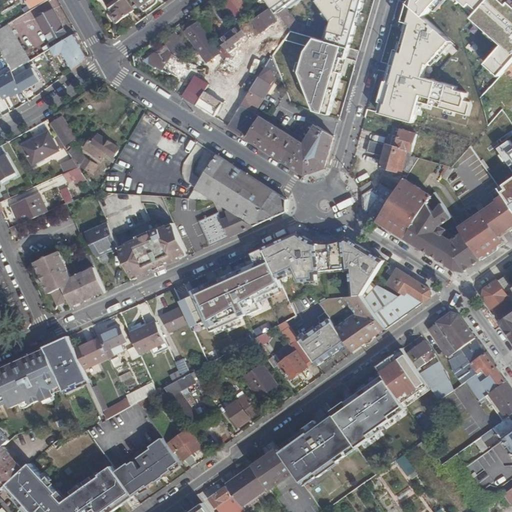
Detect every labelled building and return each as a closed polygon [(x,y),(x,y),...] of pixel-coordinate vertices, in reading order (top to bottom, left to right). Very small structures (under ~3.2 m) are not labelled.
[(128,0),(106,0),(115,13),(112,15),(117,23),(136,10),(128,0)] [(137,0),(145,11),(157,2),(157,0),(137,0)] [(232,16),(239,11),(230,0),(228,0),(223,4),(232,16)] [(240,0),(230,0),(239,11),(245,20),(250,16),(244,7),(244,6),(240,0)] [(321,2),(315,0),(310,15),(317,16),(321,2)] [(413,0),(409,15),(427,20),(430,9),(425,7),(426,0),(413,0)] [(496,0),(493,0),(483,12),(477,18),(489,29),(495,34),(506,21),(504,19),(510,12),(496,0)] [(474,5),(459,21),(461,30),(474,16),(480,10),(474,5)] [(483,12),(480,9),(480,10),(474,16),(477,18),(483,12)] [(54,10),(38,19),(51,42),(67,33),(54,10)] [(270,10),(254,22),(267,41),(284,30),(270,10)] [(354,18),(343,15),(341,14),(340,19),(337,18),(336,20),(333,19),(332,21),(326,19),(324,25),(337,29),(335,37),(336,37),(334,44),(351,49),(359,20),(354,18)] [(428,55),(435,32),(437,24),(416,18),(406,49),(428,55)] [(440,19),(438,25),(453,29),(455,23),(440,19)] [(511,21),(500,35),(511,45),(511,21)] [(192,24),(191,23),(187,25),(185,28),(199,48),(198,50),(201,55),(203,54),(209,62),(222,53),(200,24),(197,26),(195,22),(192,24)] [(454,34),(464,64),(472,66),(471,65),(468,53),(463,37),(462,31),(453,29),(438,25),(437,24),(435,32),(447,36),(449,33),(454,34)] [(31,61),(9,25),(0,30),(0,49),(0,50),(13,72),(31,61)] [(253,44),(241,26),(220,40),(231,55),(239,49),(241,52),(253,44)] [(177,35),(165,43),(167,46),(173,53),(179,58),(188,51),(184,46),(185,46),(177,35)] [(63,53),(74,71),(86,63),(87,59),(74,37),(51,50),(56,58),(63,53)] [(328,65),(334,44),(313,38),(307,58),(328,65)] [(259,46),(258,57),(274,57),(263,43),(259,46)] [(179,79),(189,64),(179,58),(173,53),(167,46),(150,59),(150,65),(157,70),(158,69),(164,73),(164,72),(171,76),(172,75),(179,79)] [(48,62),(43,53),(31,61),(13,72),(19,83),(21,86),(34,79),(31,72),(48,62)] [(394,60),(390,73),(417,80),(423,60),(399,53),(397,60),(394,60)] [(228,85),(215,77),(213,79),(211,83),(230,95),(234,89),(247,98),(249,95),(240,89),(249,74),(258,80),(267,67),(274,57),(258,57),(227,58),(225,61),(238,70),(228,85)] [(291,104),(292,104),(287,92),(270,118),(264,114),(263,116),(255,112),(276,79),(272,70),(267,67),(258,80),(249,95),(247,98),(240,108),(229,126),(308,176),(309,175),(311,173),(314,172),(318,170),(321,169),(325,168),(326,168),(335,138),(317,127),(304,145),(277,127),(291,104)] [(210,71),(207,75),(213,79),(215,77),(216,75),(210,71)] [(17,98),(25,94),(21,86),(19,83),(13,72),(5,76),(17,98)] [(408,112),(418,81),(417,80),(390,73),(387,83),(397,85),(393,99),(390,98),(388,106),(408,112)] [(240,89),(249,95),(258,80),(249,74),(240,89)] [(203,81),(210,85),(211,83),(213,79),(207,75),(203,81)] [(197,77),(184,97),(197,105),(210,85),(203,81),(197,77)] [(337,85),(314,77),(311,85),(318,90),(315,99),(308,98),(306,106),(328,113),(337,85)] [(224,104),(230,95),(211,83),(210,85),(197,105),(215,117),(224,104)] [(485,83),(479,89),(480,96),(489,87),(485,83)] [(224,104),(215,117),(229,126),(240,108),(230,102),(228,106),(224,104)] [(491,115),(496,119),(497,117),(502,111),(498,108),(491,115)] [(501,122),(507,116),(504,112),(503,110),(502,111),(497,117),(501,122)] [(60,119),(51,124),(65,146),(74,141),(60,119)] [(486,151),(495,141),(486,129),(474,142),(471,146),(488,170),(494,165),(486,155),(487,154),(486,151)] [(388,144),(387,146),(409,152),(412,153),(417,135),(402,130),(399,139),(393,137),(391,144),(388,144)] [(49,133),(24,147),(33,164),(59,151),(49,133)] [(105,154),(116,161),(122,150),(100,136),(98,139),(94,136),(85,149),(101,159),(105,154)] [(402,173),(403,171),(409,152),(387,146),(370,141),(367,152),(382,156),(379,166),(402,173)] [(74,147),(69,152),(73,159),(79,168),(81,167),(86,159),(74,147)] [(172,157),(156,147),(143,167),(159,177),(172,157)] [(403,171),(409,173),(418,158),(419,158),(418,155),(412,153),(409,152),(403,171)] [(196,188),(189,199),(206,200),(214,201),(236,167),(217,155),(201,180),(196,188)] [(7,156),(0,159),(0,180),(0,181),(16,173),(7,156)] [(61,165),(65,174),(66,174),(79,168),(73,159),(61,165)] [(86,159),(81,167),(92,175),(98,167),(86,159)] [(288,200),(236,167),(214,201),(215,201),(256,227),(287,212),(288,200)] [(80,184),(87,180),(79,168),(66,174),(69,181),(74,179),(76,183),(80,184)] [(387,178),(383,184),(397,193),(400,187),(387,178)] [(424,190),(405,179),(400,187),(397,193),(392,200),(379,221),(406,238),(432,198),(422,192),(424,190)] [(373,182),(361,189),(362,192),(364,196),(365,200),(365,203),(365,206),(365,210),(364,211),(379,221),(392,200),(377,191),(374,185),(375,185),(373,182)] [(392,200),(397,193),(383,184),(381,183),(375,185),(374,185),(377,191),(392,200)] [(60,187),(68,204),(74,202),(66,184),(60,187)] [(68,204),(60,187),(57,188),(64,206),(68,204)] [(475,265),(456,239),(452,242),(443,236),(446,230),(440,227),(442,224),(453,217),(435,192),(432,198),(406,238),(456,271),(466,272),(475,265)] [(151,221),(139,195),(126,194),(115,194),(98,201),(108,223),(115,237),(151,221)] [(510,233),(511,231),(511,204),(510,202),(504,194),(491,204),(493,207),(510,233)] [(16,206),(24,223),(48,213),(40,196),(16,206)] [(230,238),(256,227),(215,201),(214,201),(218,211),(230,238)] [(501,238),(510,233),(493,207),(484,213),(501,238)] [(210,247),(230,238),(218,211),(199,220),(210,247)] [(484,213),(461,229),(464,234),(483,260),(505,244),(501,238),(484,213)] [(99,258),(120,249),(115,237),(108,223),(87,233),(99,258)] [(147,272),(148,275),(189,256),(175,224),(166,228),(169,235),(167,236),(169,240),(172,239),(180,257),(147,272)] [(169,235),(166,228),(120,249),(134,281),(148,275),(147,272),(180,257),(172,239),(169,240),(167,236),(169,235)] [(303,234),(302,232),(264,249),(278,279),(294,271),(300,283),(317,281),(317,275),(321,274),(347,269),(347,271),(352,271),(354,296),(363,295),(369,286),(379,271),(386,261),(349,237),(344,240),(340,241),(336,242),(332,243),(328,243),(324,243),(319,242),(315,241),(311,239),(307,237),(303,234)] [(456,239),(475,265),(483,260),(464,234),(456,239)] [(70,298),(74,308),(107,293),(89,252),(64,263),(58,250),(35,261),(49,292),(52,291),(57,304),(70,298)] [(377,286),(365,299),(386,330),(432,297),(432,290),(399,269),(388,284),(403,294),(399,296),(377,286)] [(510,294),(511,292),(511,283),(506,275),(500,280),(510,294)] [(511,292),(510,294),(500,280),(487,289),(485,299),(499,318),(511,308),(511,292)] [(190,299),(184,285),(175,289),(181,304),(190,299)] [(275,286),(248,298),(253,308),(255,312),(282,300),(275,286)] [(363,296),(329,299),(319,304),(331,319),(348,345),(354,353),(386,330),(365,299),(363,296)] [(247,311),(253,308),(248,298),(224,308),(229,319),(247,311)] [(169,333),(190,324),(183,307),(162,316),(169,333)] [(205,341),(228,331),(219,310),(195,321),(205,341)] [(250,317),(247,311),(229,319),(232,326),(250,317)] [(468,399),(473,406),(486,396),(507,381),(461,318),(458,315),(451,314),(429,330),(449,358),(450,357),(453,355),(459,364),(460,363),(465,369),(464,373),(458,378),(460,386),(461,387),(468,399)] [(511,314),(502,322),(511,336),(511,314)] [(305,334),(299,339),(318,366),(348,345),(331,319),(307,337),(305,334)] [(151,348),(165,341),(156,322),(130,333),(136,346),(148,341),(151,348)] [(279,358),(282,363),(304,348),(284,323),(265,333),(267,338),(280,331),(293,348),(279,358)] [(113,350),(123,346),(122,345),(128,342),(120,325),(112,329),(114,332),(101,338),(110,358),(111,359),(116,357),(116,356),(113,350)] [(232,339),(237,348),(247,343),(249,342),(243,332),(232,339)] [(421,335),(407,347),(410,351),(425,339),(421,335)] [(47,350),(63,385),(66,392),(90,381),(89,380),(85,370),(75,349),(70,337),(59,342),(46,348),(47,350)] [(85,370),(110,358),(101,338),(75,349),(85,370)] [(426,340),(407,354),(410,359),(411,359),(418,369),(436,356),(426,340)] [(252,353),(247,343),(237,348),(236,349),(233,351),(239,360),(244,358),(245,360),(249,358),(248,355),(252,353)] [(113,350),(116,356),(125,352),(123,346),(113,350)] [(133,361),(141,357),(136,347),(128,351),(133,361)] [(313,360),(304,348),(282,363),(281,364),(290,376),(291,378),(309,366),(308,364),(313,360)] [(12,408),(30,400),(32,404),(43,399),(44,401),(56,395),(53,389),(63,385),(47,350),(0,370),(0,399),(1,402),(8,399),(12,408)] [(404,364),(411,359),(410,359),(407,354),(406,352),(399,357),(404,364)] [(377,367),(395,393),(415,378),(404,364),(399,357),(396,353),(377,367)] [(184,358),(177,361),(182,373),(190,369),(184,358)] [(439,400),(449,394),(455,390),(454,390),(439,361),(420,373),(421,374),(429,385),(439,400)] [(290,376),(281,364),(278,366),(286,378),(290,376)] [(264,365),(245,378),(259,399),(278,386),(264,365)] [(207,370),(205,366),(192,373),(199,382),(202,387),(208,383),(202,374),(207,370)] [(122,383),(134,380),(132,372),(120,374),(122,383)] [(180,393),(199,382),(192,373),(183,378),(165,388),(168,393),(187,419),(195,414),(180,393)] [(391,390),(381,375),(361,389),(371,404),(391,390)] [(95,377),(89,380),(90,381),(97,398),(110,392),(104,380),(98,382),(95,377)] [(486,396),(503,421),(511,414),(511,388),(507,381),(486,396)] [(157,393),(152,382),(127,395),(128,399),(132,406),(138,403),(141,401),(157,393)] [(142,408),(168,393),(165,388),(157,393),(141,401),(138,403),(142,408)] [(399,401),(393,393),(388,396),(394,404),(399,401)] [(239,427),(261,410),(250,394),(227,410),(239,427)] [(463,413),(456,404),(449,394),(439,400),(442,403),(453,420),(463,413)] [(213,404),(208,397),(203,401),(208,408),(213,404)] [(0,401),(1,402),(0,399),(0,450),(4,446),(9,442),(0,431),(0,401)] [(132,406),(128,399),(104,412),(107,420),(132,406)] [(473,406),(468,399),(463,402),(461,400),(456,404),(463,413),(473,406)] [(359,434),(372,424),(373,423),(356,400),(335,415),(350,436),(352,439),(359,434)] [(294,442),(280,452),(285,459),(294,473),(304,486),(358,447),(352,439),(350,436),(335,415),(332,411),(292,440),(294,442)] [(501,438),(511,430),(511,414),(503,421),(493,428),(497,433),(501,438)] [(375,428),(372,424),(359,434),(362,437),(375,428)] [(497,433),(493,428),(481,437),(485,443),(487,441),(488,442),(490,440),(489,439),(497,433)] [(86,446),(94,440),(88,431),(88,430),(84,432),(77,436),(83,444),(84,444),(86,446)] [(187,430),(168,444),(172,450),(175,454),(178,452),(184,462),(186,461),(192,469),(198,464),(192,456),(203,448),(197,439),(194,441),(187,430)] [(511,434),(492,448),(506,467),(511,466),(511,434)] [(76,446),(72,439),(66,442),(71,450),(76,446)] [(172,469),(181,463),(175,454),(172,450),(168,444),(164,439),(152,448),(153,450),(150,452),(148,451),(118,473),(135,496),(147,487),(148,489),(157,482),(155,481),(160,477),(156,472),(168,463),(172,469)] [(425,459),(434,453),(424,440),(416,446),(425,459)] [(25,470),(4,446),(0,450),(0,484),(4,489),(5,487),(24,470),(25,470)] [(270,489),(294,473),(285,459),(280,452),(255,468),(270,489)] [(408,477),(408,476),(416,471),(405,455),(403,456),(396,461),(408,477)] [(366,456),(365,457),(375,473),(377,474),(383,470),(375,459),(370,462),(366,456)] [(173,470),(172,469),(168,463),(156,472),(160,477),(155,481),(157,482),(157,483),(167,476),(166,475),(173,470)] [(24,470),(5,487),(27,511),(113,511),(135,496),(118,473),(113,467),(68,504),(32,464),(25,470),(24,470)] [(245,511),(272,492),(270,489),(255,468),(254,467),(228,486),(228,487),(238,501),(245,511)] [(413,483),(421,477),(416,471),(408,476),(413,483)] [(217,509),(219,511),(228,511),(227,509),(238,501),(228,487),(210,500),(216,509),(217,509)] [(511,488),(503,495),(511,504),(511,503),(511,488)]
